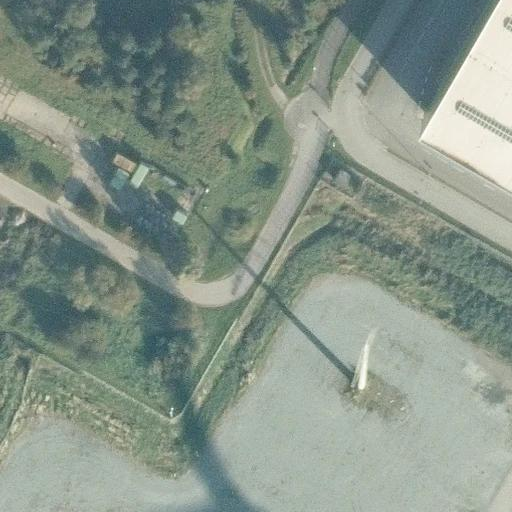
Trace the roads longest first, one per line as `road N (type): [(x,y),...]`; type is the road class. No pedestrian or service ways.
road 1 (unclassified): [(402,0),(350,90),(350,135),(367,153),(511,237)]
road 2 (unclassified): [(511,198),(385,117),(388,90),(441,0)]
road 3 (track): [(321,116),(293,113),(275,93),(254,0)]
